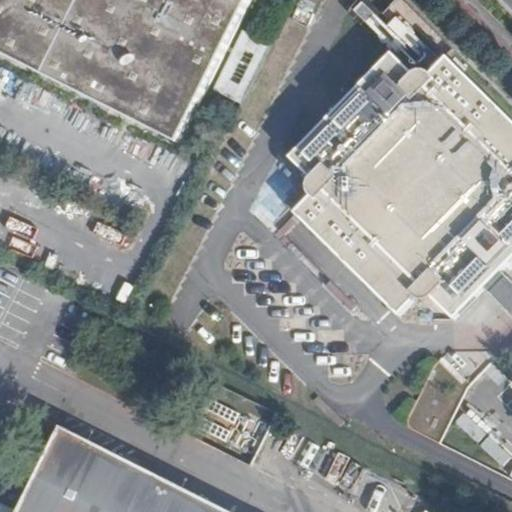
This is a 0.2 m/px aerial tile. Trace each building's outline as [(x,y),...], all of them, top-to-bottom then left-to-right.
[(0,0),(0,54),(3,56),(179,144),(251,0),(0,0)] [(511,123),(446,56),(430,72),(422,68),(416,68),(408,70),(389,50),(285,154),(306,175),(305,188),(309,195),(293,211),(396,316),(413,300),(421,302),(427,303),(432,301),(452,321),(511,261),(511,123)] [(63,343),(76,347),(87,309),(71,304),(65,325),(68,326),(63,343)] [(458,347),(447,359),(472,380),(483,367),(458,347)] [(409,428),(438,444),(450,420),(465,390),(469,385),(443,358),(433,368),(409,414),(407,422),(409,428)] [(229,511),(61,427),(18,511),(229,511)] [(346,492),(365,500),(377,471),(358,463),(346,492)]
